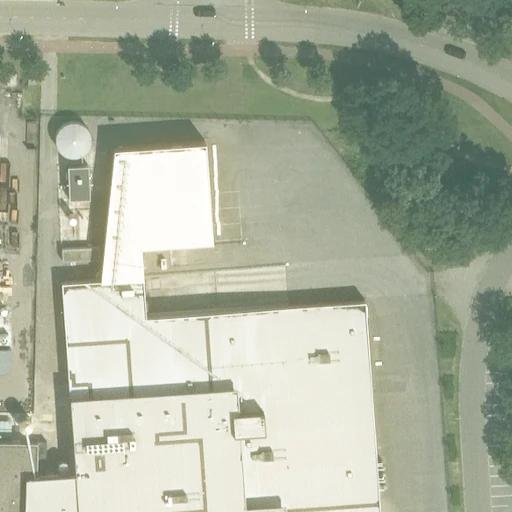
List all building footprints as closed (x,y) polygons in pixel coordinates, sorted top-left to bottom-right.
[(6,73),(5,85),(16,85),(16,73),(6,73)] [(0,511),(379,511),(365,300),(145,315),(142,275),(140,245),(212,240),(205,140),(113,146),(99,278),(61,281),(75,471),(36,474),(36,461),(36,457),(44,457),(46,457),(46,441),(37,441),(0,439),(0,511)] [(87,165),(67,166),(69,198),(89,197),(87,165)] [(61,248),(62,261),(100,259),(99,246),(61,248)] [(12,420),(0,419),(0,438),(11,438),(12,420)]
